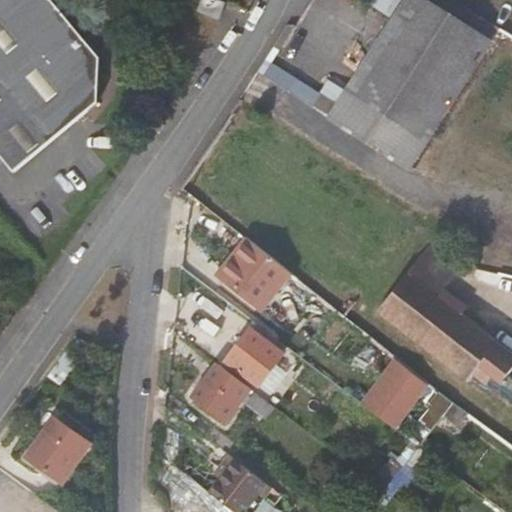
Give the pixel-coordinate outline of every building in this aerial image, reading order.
[(0,0),(0,157),(14,176),(98,104),(101,61),(84,40),(78,39),(74,41),(67,32),(69,21),(51,0),(0,0)] [(228,0),(207,0),(204,8),(222,17),(228,0)] [(405,0),(361,71),(330,122),(414,175),(497,44),(426,0),(405,0)] [(259,312),(288,274),(266,255),(249,242),(220,280),(259,312)] [(412,272),(438,294),(456,272),(432,248),(412,272)] [(504,383),(509,376),(511,371),(511,351),(438,294),(412,272),(380,312),(433,352),(471,381),(482,366),(504,383)] [(283,355),(287,349),(260,328),(256,333),(253,332),(228,366),(244,378),(260,357),(276,370),(285,358),(283,355)] [(77,349),(84,339),(78,337),(71,346),(77,349)] [(404,430),(409,422),(430,436),(455,397),(392,357),(363,404),(404,430)] [(250,391),(220,368),(195,403),(224,425),(250,391)] [(275,409),(256,395),(249,404),(267,419),(275,409)] [(94,447),(58,422),(31,460),(67,485),(94,447)] [(245,511),(267,484),(231,456),(225,463),(230,468),(209,495),(230,511),(245,511)]
